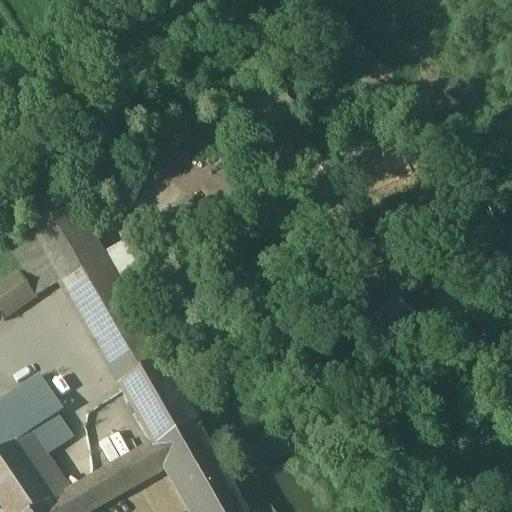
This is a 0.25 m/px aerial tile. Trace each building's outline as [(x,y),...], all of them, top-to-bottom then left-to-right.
[(101,190),(139,204),(157,158),(119,144),(101,190)] [(397,153),(358,166),(363,182),(403,168),(397,153)] [(120,389),(161,364),(70,206),(2,247),(9,259),(20,276),(34,301),(59,287),(120,389)] [(9,259),(0,265),(0,289),(20,276),(9,259)] [(20,276),(0,289),(0,318),(3,323),(34,301),(20,276)] [(245,511),(161,364),(120,389),(157,450),(167,469),(182,494),(190,507),(189,507),(192,511),(245,511)] [(0,405),(0,429),(1,429),(14,448),(26,439),(29,438),(63,416),(40,380),(0,405)] [(1,429),(0,429),(0,457),(14,448),(1,429)] [(70,500),(29,438),(14,448),(52,504),(55,502),(58,507),(70,500)] [(52,504),(14,448),(0,457),(0,504),(5,511),(48,511),(55,508),(52,504)] [(157,450),(149,455),(160,475),(163,473),(167,469),(157,450)] [(55,508),(48,511),(95,511),(160,475),(149,455),(70,500),(67,502),(58,507),(55,508)]
